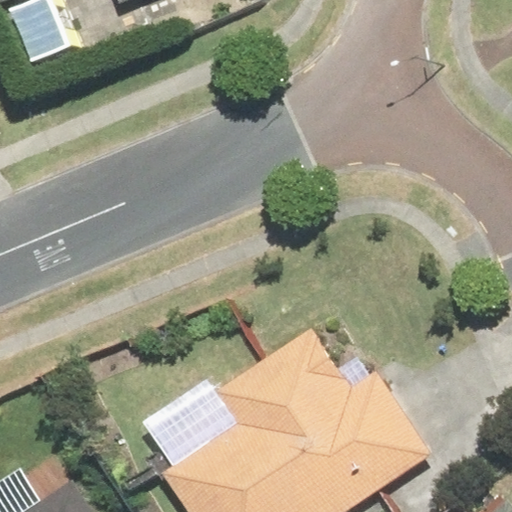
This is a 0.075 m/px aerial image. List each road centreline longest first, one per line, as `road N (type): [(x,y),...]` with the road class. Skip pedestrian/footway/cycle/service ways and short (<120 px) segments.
road 1 (residential): [(0,255),(397,94)]
road 2 (residential): [(397,94),(479,167),(511,220)]
